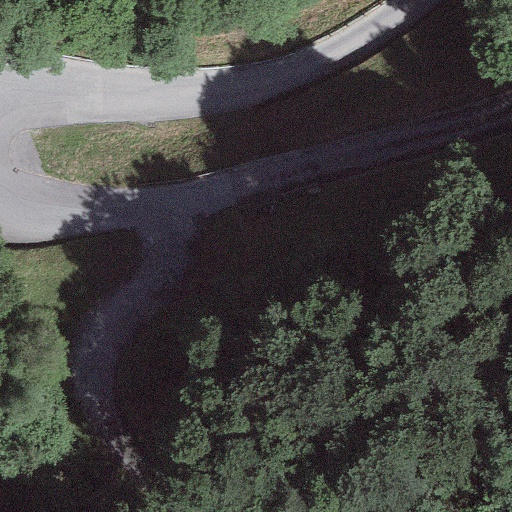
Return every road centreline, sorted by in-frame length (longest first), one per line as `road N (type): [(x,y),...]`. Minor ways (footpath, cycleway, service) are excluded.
road 1 (unclassified): [(0,199),(77,210),(175,203),(511,106)]
road 2 (unclassified): [(380,0),(312,41),(231,67),(0,90)]
road 3 (track): [(175,203),(160,264),(101,341),(92,378),(115,441),(184,511)]
